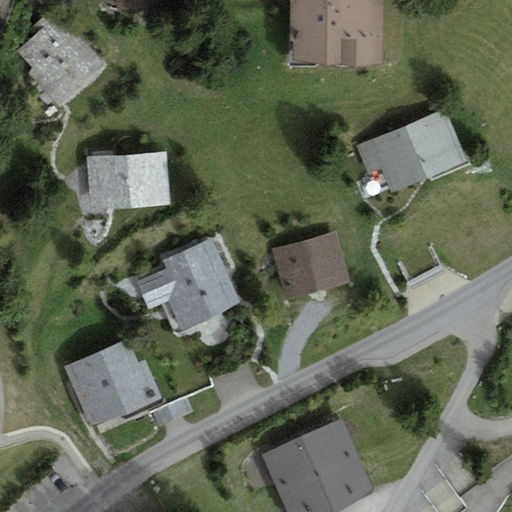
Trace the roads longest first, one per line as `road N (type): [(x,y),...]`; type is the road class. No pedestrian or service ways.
road 1 (residential): [(82,511),(153,457),(465,298)]
road 2 (residential): [(465,298),(482,338),(476,362),(394,511)]
